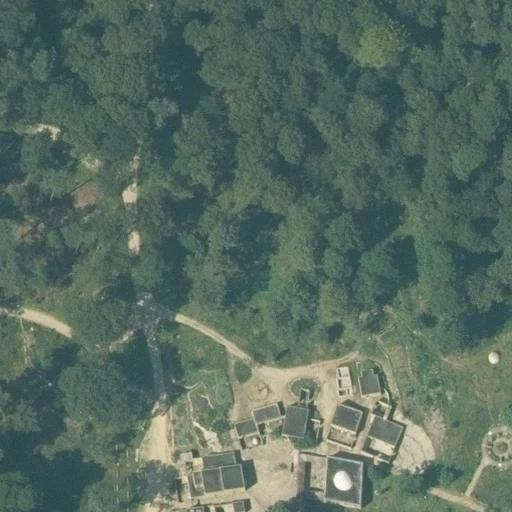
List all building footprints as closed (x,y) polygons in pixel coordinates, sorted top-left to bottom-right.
[(508,362),(506,360),(504,359),(502,359),(500,360),(498,361),(497,363),(496,365),(496,367),(497,369),(498,371),(500,372),(502,372),(504,372),(506,371),(508,370),(509,368),(509,366),(509,364),(508,362)] [(359,380),(362,399),(381,396),(379,389),(377,377),(374,378),(373,371),(361,373),(362,380),(359,380)] [(252,413),(254,420),(234,426),(238,440),(259,434),(257,426),(281,419),(277,405),(252,413)] [(338,406),(331,425),(356,434),(363,415),(338,406)] [(283,432),(282,439),(304,442),(307,420),(309,412),(306,412),(297,410),(287,409),(285,418),(283,432)] [(387,422),(376,417),(367,437),(395,449),(403,429),(387,422)] [(185,464),(191,463),(193,463),(191,455),(180,457),(181,465),(185,464)] [(204,474),(193,476),(193,477),(187,478),(191,502),(205,499),(239,493),(245,492),(241,468),(236,469),(234,455),(219,457),(201,460),(202,461),(204,474)] [(305,501),(316,503),(316,493),(304,491),(305,463),(313,464),(314,458),(299,455),(295,500),(305,501)] [(363,466),(327,460),(324,504),(361,510),(363,466)]
